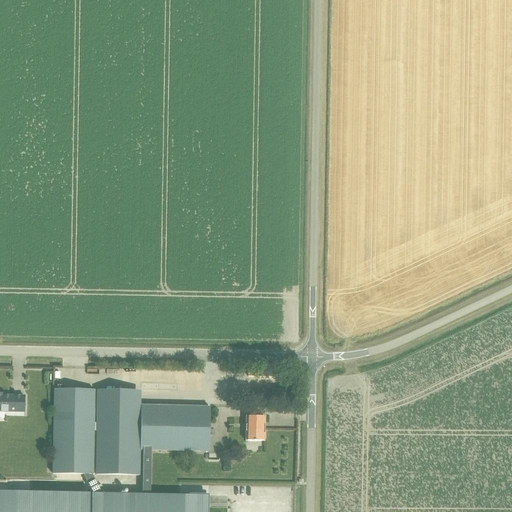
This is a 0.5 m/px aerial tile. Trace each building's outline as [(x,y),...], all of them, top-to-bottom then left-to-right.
[(93,475),(95,390),(54,390),(53,474),(93,475)] [(97,391),(96,475),(140,476),(140,450),(143,450),(142,482),(142,496),(150,496),(151,482),(151,451),(209,452),(209,407),(141,406),(141,391),(120,391),(97,391)] [(0,393),(0,411),(24,412),(24,396),(4,396),(4,394),(0,393)] [(264,442),(265,416),(246,416),(245,441),(264,442)] [(0,511),(207,511),(208,497),(150,496),(142,496),(0,493),(0,511)]
